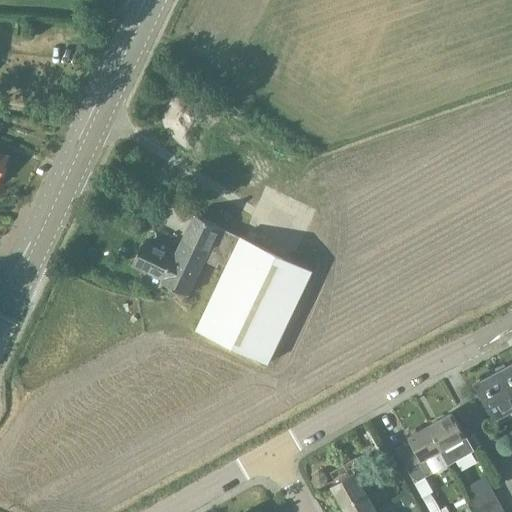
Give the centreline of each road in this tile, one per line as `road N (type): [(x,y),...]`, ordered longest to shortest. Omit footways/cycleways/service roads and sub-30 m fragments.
road 1 (secondary): [(0,332),(166,0)]
road 2 (residential): [(271,457),(511,325)]
road 3 (track): [(257,216),(88,109)]
road 4 (track): [(141,48),(90,37),(17,49),(0,35)]
